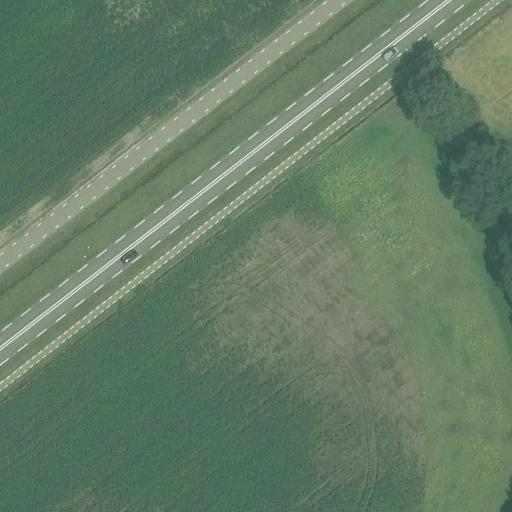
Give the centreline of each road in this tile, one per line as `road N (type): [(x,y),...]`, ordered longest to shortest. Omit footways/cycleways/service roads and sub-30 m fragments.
road 1 (primary): [(0,356),(464,0)]
road 2 (unclassified): [(0,266),(340,0)]
